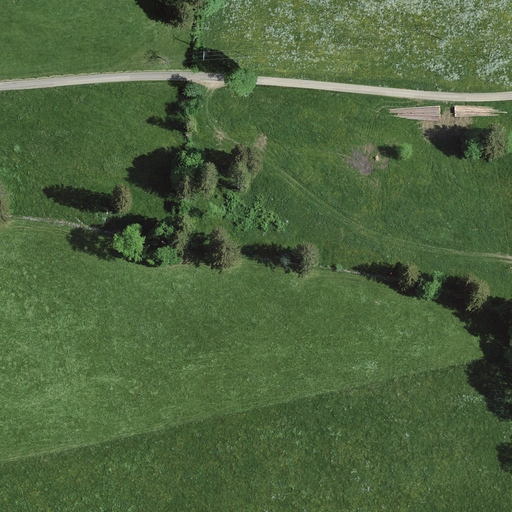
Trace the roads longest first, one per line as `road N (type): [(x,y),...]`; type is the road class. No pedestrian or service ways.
road 1 (unclassified): [(511,95),(166,75),(0,85)]
road 2 (track): [(511,260),(385,238),(331,213),(225,138),(208,110),(211,76)]
